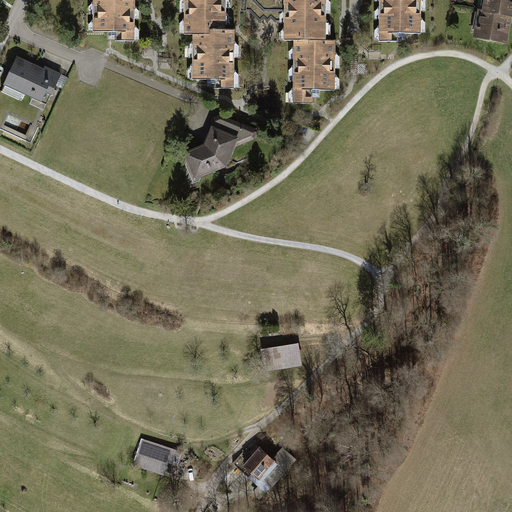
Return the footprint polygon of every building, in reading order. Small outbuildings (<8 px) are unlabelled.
[(93,0),(94,32),(107,31),(107,35),(115,35),(115,41),(134,40),(133,0),(129,0),(184,0),(185,34),(193,34),(194,78),(207,78),(207,83),(215,83),(215,88),(232,88),(231,34),(225,34),(224,0),(93,0)] [(246,0),(246,17),(259,17),(285,18),(284,41),(295,41),(293,102),(311,103),(312,93),(319,93),(319,89),(334,89),(335,45),(325,45),(326,0),(380,0),(379,40),(397,40),(397,36),(405,36),(405,32),(418,33),(419,0),(246,0)] [(511,0),(484,0),(483,10),(478,10),(477,19),(479,19),(478,27),(475,26),(474,38),(507,42),(510,19),(505,19),(505,15),(511,15),(511,0)] [(38,66),(17,57),(1,90),(19,98),(22,91),(32,96),(34,93),(43,97),(46,91),(51,94),(60,74),(46,67),(42,74),(36,71),(38,66)] [(187,153),(197,176),(224,165),(241,126),(221,117),(215,131),(212,129),(205,146),(187,153)] [(264,350),(266,368),(299,364),(296,345),(264,350)] [(141,438),(133,463),(182,479),(188,459),(179,456),(180,451),(141,438)] [(252,453),(243,463),(259,477),(274,460),(256,444),(250,451),(252,453)] [(274,460),(259,477),(270,487),(295,459),(285,449),(274,460)]
